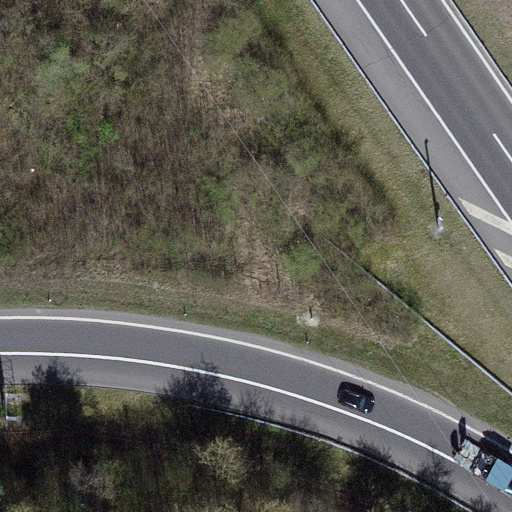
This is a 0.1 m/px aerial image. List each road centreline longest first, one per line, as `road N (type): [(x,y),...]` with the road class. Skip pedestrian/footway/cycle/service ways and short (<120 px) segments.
road 1 (motorway): [(0,336),(114,341),(240,362),(359,400),(511,476)]
road 2 (motorway): [(401,0),(511,158)]
